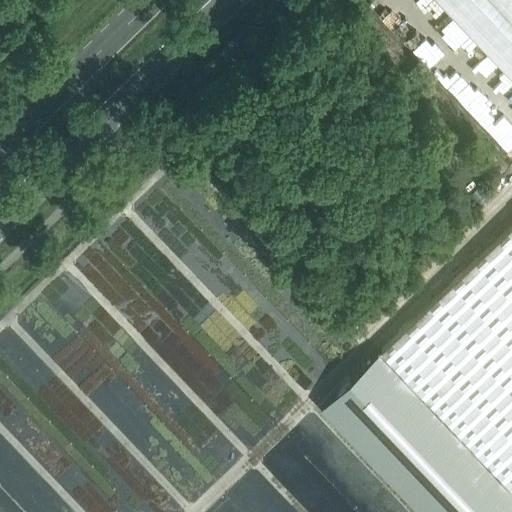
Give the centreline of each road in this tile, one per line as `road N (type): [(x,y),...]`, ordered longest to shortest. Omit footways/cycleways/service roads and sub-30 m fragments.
road 1 (primary): [(0,232),(243,0)]
road 2 (primary): [(158,0),(0,150)]
